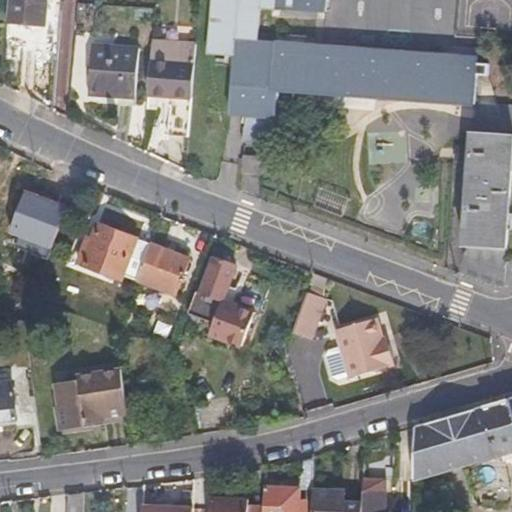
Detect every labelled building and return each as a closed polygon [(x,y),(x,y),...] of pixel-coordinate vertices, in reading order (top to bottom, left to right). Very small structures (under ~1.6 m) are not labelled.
[(10,0),(8,25),(45,28),(47,0),(10,0)] [(474,100),(477,51),(274,32),(273,39),(261,39),(238,37),(237,54),(232,54),(232,79),(229,107),(274,113),(278,87),(474,100)] [(156,44),(152,100),(172,101),(169,141),(189,143),(196,47),(156,44)] [(144,52),(100,48),(95,98),(140,101),(144,52)] [(271,136),(271,121),(247,119),(242,143),(271,144),(271,136)] [(511,181),(511,141),(473,138),(463,246),(506,250),(511,181)] [(263,162),(244,160),(242,175),(262,176),(263,162)] [(138,286),(152,247),(99,227),(92,243),(86,241),(77,264),(84,267),(83,270),(119,285),(122,279),(138,286)] [(191,262),(152,247),(138,286),(177,300),(191,262)] [(239,266),(218,258),(204,295),(201,293),(193,313),(217,323),(212,337),(246,350),(259,317),(225,304),(239,266)] [(52,306),(57,294),(44,289),(39,300),(52,306)] [(327,299),(308,292),(293,334),(312,341),(327,299)] [(26,321),(31,307),(21,305),(16,318),(26,321)] [(30,350),(27,323),(2,318),(8,355),(30,350)] [(383,348),(381,341),(376,321),(337,332),(350,380),(394,367),(388,346),(383,348)] [(36,391),(32,365),(0,368),(0,384),(15,382),(17,393),(36,391)] [(133,421),(125,375),(79,382),(80,388),(61,391),(64,412),(61,412),(65,434),(91,431),(90,428),(109,426),(109,424),(133,421)] [(41,430),(36,391),(17,393),(15,382),(0,384),(0,434),(8,433),(7,428),(21,427),(21,432),(41,430)] [(195,425),(190,395),(173,398),(178,428),(195,425)] [(511,454),(511,402),(480,412),(416,430),(414,482),(511,454)] [(314,488),(316,458),(302,462),(301,492),(314,493),(314,488)] [(385,511),(387,484),(364,483),(363,508),(363,511),(385,511)] [(300,510),(301,492),(266,491),(265,511),(306,511),(306,510),(300,510)] [(332,494),(314,493),(313,511),(363,511),(363,508),(345,507),(331,507),(332,495),(332,494)] [(82,511),(84,494),(67,496),(66,511),(82,511)] [(345,495),(332,495),(331,507),(345,507),(345,495)] [(145,501),(144,511),(196,511),(197,504),(145,501)]
